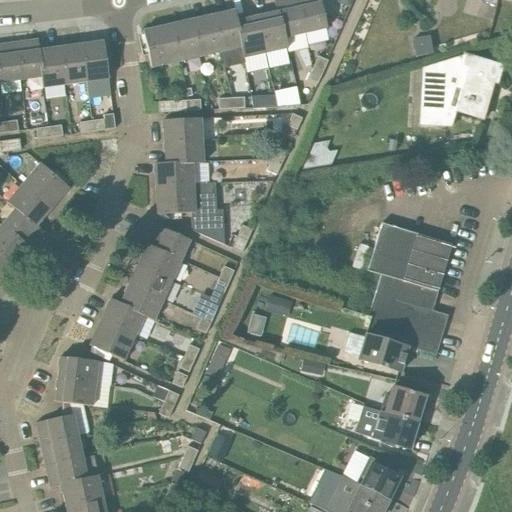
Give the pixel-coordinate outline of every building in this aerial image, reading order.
[(284,40),(304,35),(296,0),(284,0),(274,3),(276,13),(277,13),(283,40),(284,40)] [(326,30),(322,12),(319,0),(296,0),(304,35),(326,30)] [(337,0),(336,3),(348,8),(351,0),(337,0)] [(235,23),(236,23),(234,12),(212,17),(220,54),(240,49),(240,48),(241,48),(235,23)] [(287,50),(284,40),(283,40),(277,13),(276,13),(256,18),(265,55),(287,50)] [(199,58),(220,54),(212,17),(191,21),(199,58)] [(242,60),(265,55),(256,18),(236,23),(235,23),(241,48),(240,48),(240,49),(242,60)] [(178,63),(199,58),(191,21),(169,26),(178,63)] [(150,69),(178,63),(169,26),(142,32),(150,69)] [(431,36),(413,39),(416,57),(434,54),(431,36)] [(41,79),(37,52),(39,52),(37,41),(14,44),(20,82),(40,79),(41,79)] [(85,83),(88,83),(107,80),(102,43),(80,46),(85,83)] [(0,84),(20,82),(14,44),(0,45),(0,84)] [(64,86),(85,83),(80,46),(59,49),(64,86)] [(40,79),(42,90),(64,86),(59,49),(39,52),(37,52),(41,79),(40,79)] [(438,85),(435,122),(452,127),(457,112),(484,120),(492,93),(488,92),(491,82),(499,85),(504,67),(464,55),(463,59),(438,66),(433,83),(438,85)] [(312,69),(322,73),(327,61),(318,57),(312,69)] [(316,85),(322,73),(312,69),(307,80),(316,85)] [(274,97),(275,108),(298,106),(294,88),(273,93),(274,97)] [(251,109),(275,108),(274,97),(251,98),(251,109)] [(230,99),(231,110),(244,109),(243,98),(230,99)] [(218,110),(231,110),(230,99),(218,99),(218,110)] [(187,102),(187,112),(200,111),(200,101),(187,102)] [(158,114),(173,113),(172,102),(158,103),(158,114)] [(178,113),(187,112),(187,102),(172,102),(173,113),(178,113)] [(103,120),(104,131),(114,130),(112,115),(102,116),(103,120)] [(286,126),(296,131),(301,119),(292,115),(287,125),(286,126)] [(163,144),(201,142),(200,119),(162,122),(163,144)] [(92,133),(104,131),(103,120),(91,122),(92,133)] [(4,123),(5,134),(18,132),(16,121),(4,123)] [(92,133),(91,122),(78,124),(80,135),(92,133)] [(293,138),(296,131),(286,126),(287,125),(281,125),(282,139),(293,138)] [(48,128),(49,139),(62,137),(60,127),(48,128)] [(37,141),(49,139),(48,128),(35,130),(37,141)] [(6,142),(8,152),(20,151),(19,140),(6,142)] [(330,166),(337,151),(328,152),(325,149),(328,141),(313,144),(301,171),(330,166)] [(163,144),(164,164),(164,166),(191,164),(191,165),(202,165),(201,142),(163,144)] [(271,161),(280,165),(286,153),(276,148),(271,161)] [(275,177),(280,165),(271,161),(266,172),(275,177)] [(21,186),(49,211),(68,189),(39,164),(21,186)] [(153,165),(154,188),(192,186),(191,165),(191,164),(164,166),(164,164),(153,165)] [(192,186),(154,188),(156,216),(187,214),(188,230),(221,246),(219,212),(216,212),(214,185),(192,186)] [(21,186),(6,203),(13,209),(35,227),(36,226),(49,211),(21,186)] [(35,227),(13,209),(0,224),(0,225),(29,251),(44,234),(36,226),(35,227)] [(380,275),(368,317),(371,318),(366,337),(407,349),(435,357),(447,316),(431,312),(437,293),(451,246),(380,224),(366,272),(380,275)] [(0,254),(15,267),(29,251),(0,225),(0,254)] [(180,262),(189,241),(154,226),(145,246),(180,262)] [(241,254),(251,231),(241,226),(231,249),(241,254)] [(171,282),(180,262),(145,246),(137,266),(171,282)] [(0,283),(1,284),(15,267),(0,254),(0,283)] [(162,302),(171,282),(137,266),(128,286),(162,302)] [(218,279),(228,284),(233,272),(223,267),(218,279)] [(223,295),(228,284),(218,279),(213,290),(223,295)] [(144,316),(143,318),(153,322),(162,302),(128,286),(119,305),(144,316)] [(290,302),(269,296),(264,312),(286,318),(290,302)] [(134,336),(143,318),(144,316),(119,305),(109,300),(100,321),(134,336)] [(200,319),(210,323),(215,311),(206,307),(200,319)] [(252,332),(264,335),(269,318),(257,314),(252,332)] [(205,334),(210,323),(200,319),(195,330),(205,334)] [(123,362),(131,344),(134,336),(100,321),(88,347),(123,362)] [(363,336),(357,359),(400,372),(407,349),(366,337),(363,336)] [(183,357),(193,361),(198,350),(188,345),(183,357)] [(188,373),(193,361),(183,357),(178,368),(188,373)] [(56,381),(94,385),(96,363),(59,358),(56,381)] [(210,358),(203,374),(214,378),(221,363),(210,358)] [(313,363),(303,361),(301,373),(310,375),(313,363)] [(181,389),(186,377),(177,372),(171,384),(181,389)] [(216,381),(203,376),(199,386),(212,392),(216,381)] [(62,404),(69,405),(91,407),(94,385),(56,381),(54,403),(62,404)] [(382,414),(416,424),(424,398),(390,388),(382,414)] [(163,403),(173,407),(178,396),(169,391),(163,403)] [(167,419),(173,407),(163,403),(158,414),(167,419)] [(35,424),(40,446),(77,437),(69,405),(62,404),(60,418),(35,424)] [(370,438),(370,439),(408,450),(416,424),(382,414),(378,413),(375,423),(359,418),(354,433),(370,438)] [(206,433),(196,428),(190,441),(200,445),(206,433)] [(44,467),(82,459),(77,437),(40,446),(44,467)] [(219,462),(224,450),(212,445),(207,457),(219,462)] [(182,457),(192,462),(197,451),(187,447),(182,457)] [(252,474),(257,464),(236,454),(231,464),(252,474)] [(182,457),(177,470),(186,474),(192,462),(182,457)] [(60,486),(60,485),(87,480),(87,478),(82,459),(44,467),(49,489),(60,486)] [(355,485),(357,487),(357,486),(387,501),(398,478),(379,469),(381,465),(368,459),(355,485)] [(181,486),(186,474),(177,470),(175,469),(170,480),(181,486)] [(191,488),(198,491),(206,475),(199,472),(191,488)] [(60,485),(60,486),(64,507),(101,499),(97,476),(87,478),(87,480),(60,485)] [(159,510),(161,511),(169,511),(180,488),(171,483),(159,510)] [(331,493),(322,511),(321,511),(381,511),(387,501),(357,486),(357,487),(349,503),(331,493)] [(104,511),(101,499),(64,507),(65,511),(104,511)]
